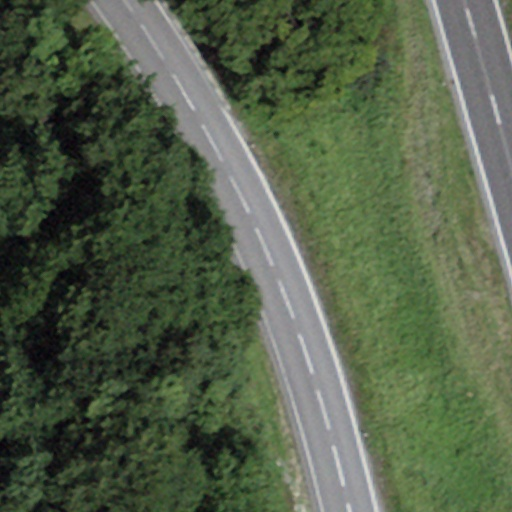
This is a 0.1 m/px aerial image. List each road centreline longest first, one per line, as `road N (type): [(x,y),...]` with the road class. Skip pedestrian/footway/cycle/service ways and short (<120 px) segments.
road 1 (tertiary): [(96,0),(180,98),(299,333),(345,511)]
road 2 (secondary): [(466,0),(511,159)]
